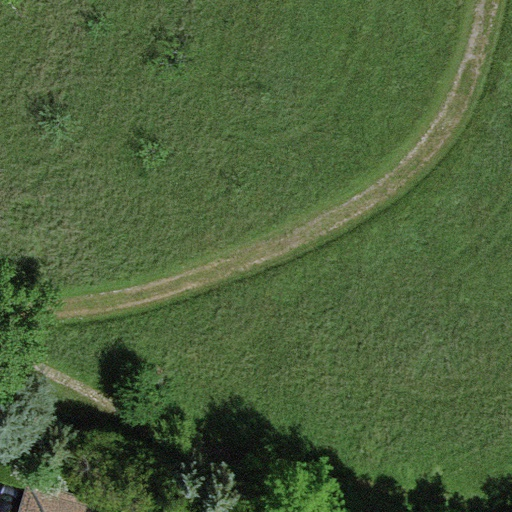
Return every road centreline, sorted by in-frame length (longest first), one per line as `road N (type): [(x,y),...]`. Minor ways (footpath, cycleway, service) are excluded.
road 1 (track): [(0,306),(117,300),(165,287),(269,250),(360,205),(440,133),(472,71),(491,0)]
road 2 (track): [(496,511),(131,413),(0,354)]
